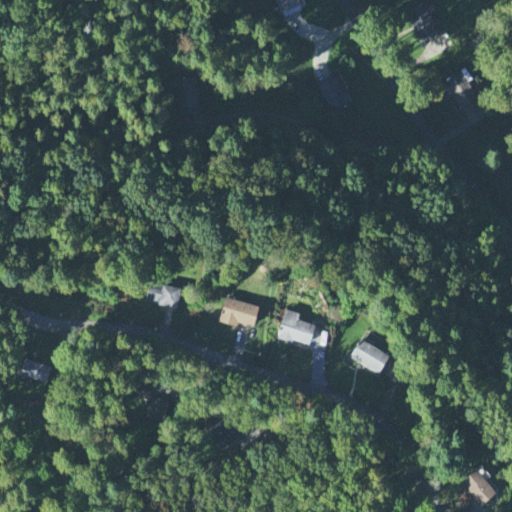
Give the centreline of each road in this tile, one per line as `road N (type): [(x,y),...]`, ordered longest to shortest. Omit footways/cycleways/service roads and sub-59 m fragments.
road 1 (residential): [(446,511),(396,437),(350,403),(129,328),(26,313),(0,296)]
road 2 (residential): [(511,236),(427,132),(345,0)]
